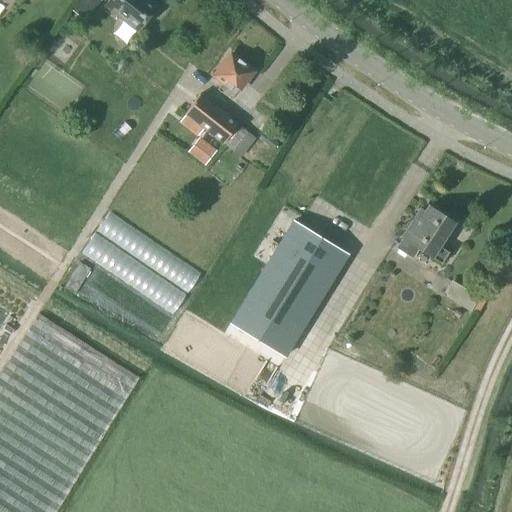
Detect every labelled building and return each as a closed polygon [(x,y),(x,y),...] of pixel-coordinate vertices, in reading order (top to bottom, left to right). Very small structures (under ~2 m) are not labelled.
[(84,22),(100,1),(98,0),(78,0),(70,11),(84,22)] [(108,0),(104,6),(137,32),(156,8),(146,0),(108,0)] [(225,81),(238,90),(252,72),(229,55),(213,76),(223,84),(225,81)] [(198,95),(197,97),(183,114),(246,163),(261,144),(198,95)] [(186,153),(203,166),(215,150),(198,137),(186,153)] [(418,211),(416,215),(413,213),(413,214),(415,216),(401,238),(402,238),(396,248),(411,258),(417,249),(430,257),(429,258),(440,265),(448,253),(438,246),(453,223),(427,207),(423,212),(417,208),(416,209),(418,211)] [(348,253),(294,219),(231,321),(286,355),(348,253)] [(64,288),(88,302),(98,286),(94,284),(99,274),(79,263),(64,288)] [(443,295),(469,310),(476,299),(450,283),(450,284),(450,285),(445,293),(444,293),(443,295)] [(0,511),(55,511),(145,367),(44,302),(0,371),(0,511)]
